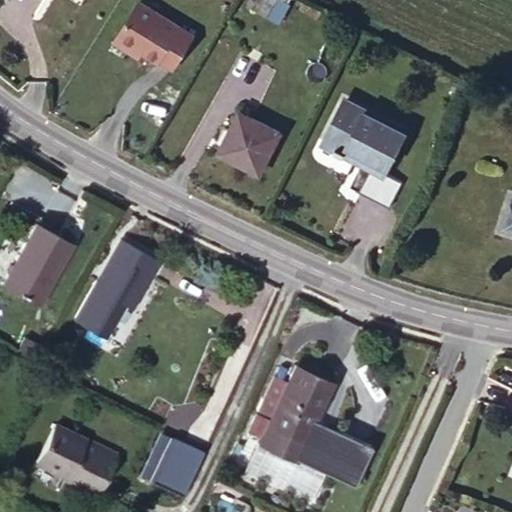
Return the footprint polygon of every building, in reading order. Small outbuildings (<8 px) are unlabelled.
[(81,47),(126,72),(148,34),(103,8),(81,47)] [(148,34),(126,72),(141,74),(161,43),(148,34)] [(194,154),(237,172),(254,128),(213,111),(194,154)] [(293,180),(330,195),(342,199),(354,168),(306,148),(293,180)] [(342,199),(330,195),(322,218),(347,229),(355,205),(342,199)] [(511,202),(492,195),(479,225),(511,237),(511,202)] [(0,219),(0,291),(11,296),(39,237),(0,219)] [(103,277),(113,259),(92,245),(83,262),(103,277)] [(130,269),(113,259),(103,277),(85,306),(101,317),(130,269)] [(54,332),(67,338),(85,306),(103,277),(83,262),(70,280),(56,305),(45,327),(54,332)] [(62,346),(67,338),(54,332),(50,340),(62,346)] [(269,346),(267,351),(306,366),(308,360),(269,346)] [(267,351),(237,429),(274,443),(306,366),(267,351)] [(14,445),(75,478),(93,438),(66,423),(62,430),(46,422),(49,417),(35,407),(14,445)] [(511,411),(498,446),(511,452),(511,411)] [(146,415),(120,471),(136,479),(161,422),(146,415)] [(136,479),(155,487),(184,424),(172,419),(169,425),(161,422),(136,479)]
